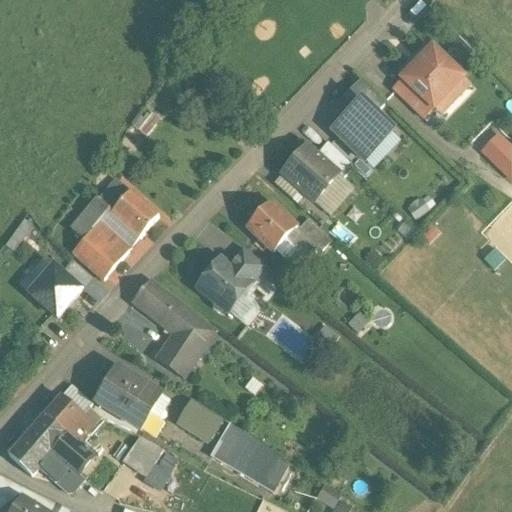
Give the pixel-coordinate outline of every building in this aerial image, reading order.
[(433,51),(403,82),(434,112),(464,81),(433,51)] [(434,112),(403,82),(393,92),(424,122),(434,112)] [(351,94),(375,118),(386,107),(362,83),(351,94)] [(334,135),(366,165),(394,135),(375,118),(361,105),(334,135)] [(132,127),(117,147),(132,159),(147,139),(132,127)] [(495,141),(483,154),(511,182),(511,157),(511,158),(495,141)] [(354,170),(328,145),(317,158),(339,177),(344,181),(354,170)] [(317,158),(307,149),(283,177),(314,205),(339,177),(317,158)] [(127,192),(115,182),(109,190),(124,202),(130,195),(127,192)] [(135,199),(130,195),(124,202),(109,190),(98,202),(113,215),(112,216),(141,241),(159,220),(139,203),(140,202),(136,198),(135,199)] [(113,215),(98,202),(72,233),(80,239),(69,252),(73,256),(104,284),(141,241),(112,216),(113,215)] [(432,213),(424,202),(409,212),(416,223),(432,213)] [(297,230),(272,206),(248,231),(274,256),(288,242),(298,231),(297,230)] [(333,243),(310,222),(302,232),(319,250),(323,254),(333,243)] [(302,232),(298,230),(297,230),(298,231),(288,242),(308,261),(319,250),(302,232)] [(265,268),(245,252),(231,270),(251,286),(265,268)] [(32,291),(56,269),(47,259),(23,282),(32,291)] [(231,270),(222,263),(199,292),(215,304),(215,310),(222,315),(228,314),(229,315),(251,286),(231,270)] [(84,292),(59,269),(31,301),(57,323),(84,292)] [(191,316),(150,284),(133,305),(161,327),(174,337),(191,316)] [(191,316),(174,337),(175,338),(156,363),(183,382),(215,335),(191,316)] [(349,328),(359,337),(370,325),(361,316),(349,328)] [(337,339),(322,327),(314,339),(328,351),(337,339)] [(162,398),(118,371),(97,406),(141,432),(162,398)] [(94,408),(71,388),(62,399),(94,428),(97,431),(104,423),(91,412),(94,408)] [(94,428),(62,399),(45,418),(69,439),(78,446),(94,428)] [(216,418),(195,405),(182,427),(202,440),(216,418)] [(69,439),(45,418),(26,440),(49,460),(52,457),(69,439)] [(115,431),(104,423),(97,431),(107,440),(115,431)] [(272,454),(231,428),(212,460),(255,486),(272,454)] [(78,446),(69,439),(52,457),(69,470),(79,478),(95,460),(81,449),(78,446)] [(49,460),(26,440),(10,459),(32,479),(39,471),(49,460)] [(147,482),(166,454),(141,441),(124,466),(147,482)] [(49,460),(39,471),(56,485),(69,470),(52,457),(49,460)] [(69,470),(56,485),(70,497),(76,498),(87,485),(69,470)] [(342,500),(325,490),(317,503),(331,511),(351,511),(352,511),(340,504),(342,500)] [(41,511),(22,500),(14,511),(41,511)]
